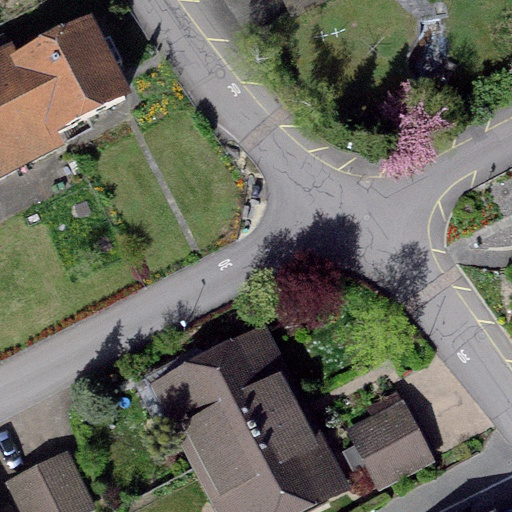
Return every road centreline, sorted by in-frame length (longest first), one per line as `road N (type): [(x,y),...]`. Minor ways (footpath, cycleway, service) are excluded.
road 1 (residential): [(0,398),(344,224)]
road 2 (residential): [(344,224),(176,0)]
road 3 (residential): [(511,399),(415,286),(344,224)]
road 4 (residential): [(344,224),(511,139)]
